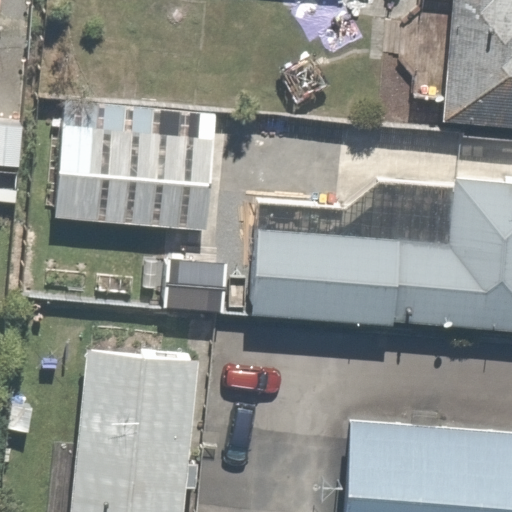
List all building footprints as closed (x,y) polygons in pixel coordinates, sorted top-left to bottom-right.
[(511,142),(511,4),(484,2),(483,0),(438,0),(427,135),(511,142)] [(196,149),(41,143),(37,241),(193,246),(196,149)] [(511,204),(432,201),(428,263),(389,264),(386,347),(511,354),(511,204)] [(387,256),(241,248),(236,333),(382,342),(387,256)] [(201,301),(148,299),(147,334),(200,335),(201,301)] [(52,369),(40,511),(159,511),(170,378),(52,369)] [(511,511),(511,436),(310,422),(303,511),(511,511)]
